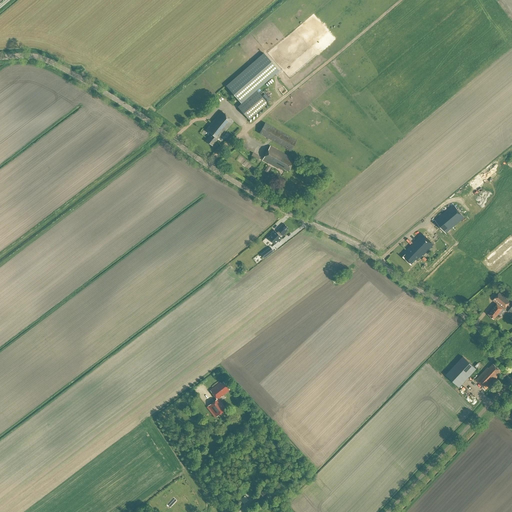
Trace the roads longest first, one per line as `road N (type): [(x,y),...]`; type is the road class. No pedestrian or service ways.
road 1 (tertiary): [(511,357),(362,248),(258,197),(61,68),(37,57),(0,57)]
road 2 (track): [(401,0),(208,166)]
road 3 (track): [(0,265),(168,137)]
road 4 (unclassified): [(387,511),(511,380)]
road 5 (track): [(218,511),(164,427),(167,411),(199,387)]
